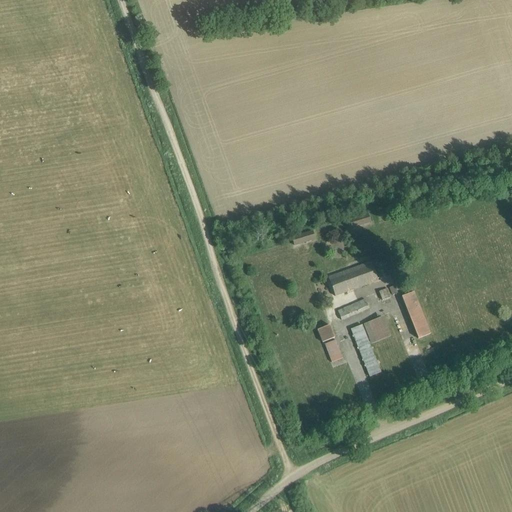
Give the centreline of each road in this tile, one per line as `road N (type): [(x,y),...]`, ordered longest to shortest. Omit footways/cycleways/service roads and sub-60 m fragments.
road 1 (track): [(289,478),(120,0)]
road 2 (unclassified): [(252,511),(311,458),(511,379)]
